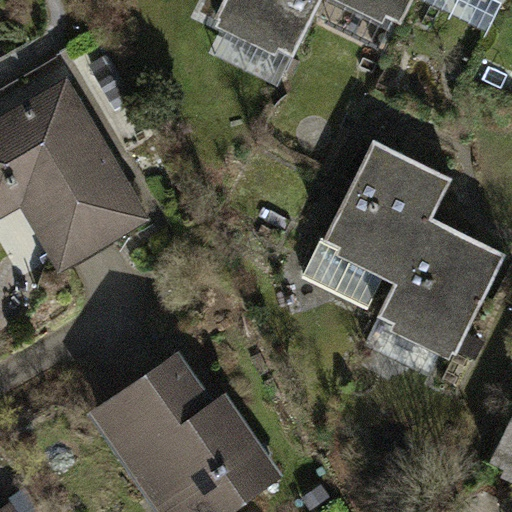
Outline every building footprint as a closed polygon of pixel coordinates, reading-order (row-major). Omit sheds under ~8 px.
[(224,0),(217,16),(293,55),(320,0),(224,0)] [(356,0),(401,22),(412,0),(356,0)] [(64,88),(0,125),(0,189),(15,181),(62,260),(139,216),(64,88)] [(452,177),(374,138),(325,236),(322,235),(303,273),(369,306),(386,271),(398,277),(399,278),(430,217),(432,217),(452,177)] [(505,253),(432,217),(430,217),(399,278),(398,277),(380,315),(456,352),(505,253)] [(479,341),(468,336),(460,351),(471,357),(479,341)] [(171,357),(98,407),(149,482),(161,473),(187,511),(227,511),(274,480),(231,418),(219,427),(171,357)] [(511,415),(490,460),(511,470),(511,415)]
